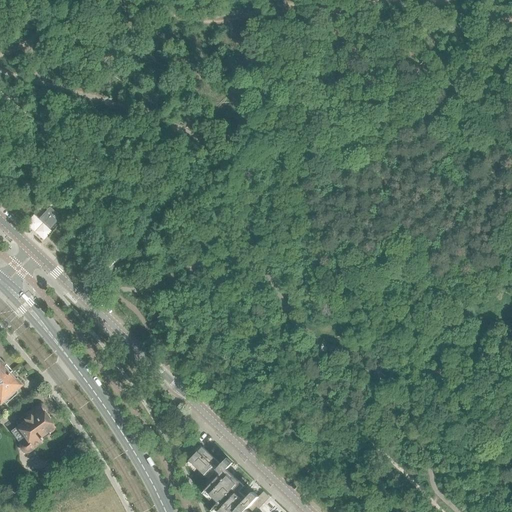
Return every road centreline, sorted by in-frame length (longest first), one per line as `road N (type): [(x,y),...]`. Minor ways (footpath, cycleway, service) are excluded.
road 1 (unknown): [(442,511),(0,92)]
road 2 (residential): [(309,511),(34,251)]
road 3 (secondary): [(165,511),(107,412),(3,284)]
